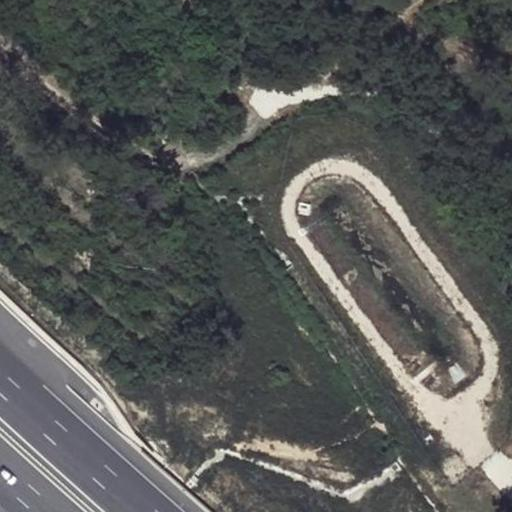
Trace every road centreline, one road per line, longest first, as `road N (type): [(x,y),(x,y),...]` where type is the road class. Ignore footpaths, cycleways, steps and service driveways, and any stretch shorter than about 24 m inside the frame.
road 1 (residential): [(511,255),(430,115),(357,87),(279,99),(265,88)]
road 2 (residential): [(43,89),(130,147),(176,162),(241,137),(265,88)]
road 3 (motorway): [(136,511),(0,392)]
road 4 (track): [(297,96),(421,0)]
